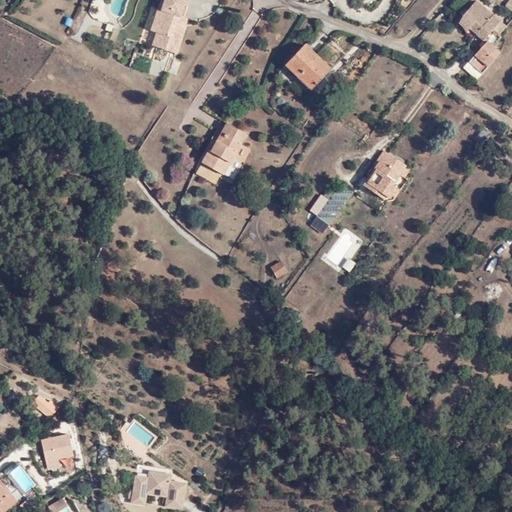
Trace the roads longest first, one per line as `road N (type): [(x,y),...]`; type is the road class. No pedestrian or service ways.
road 1 (residential): [(285,0),(413,50),(511,127)]
road 2 (unknown): [(264,0),(186,119)]
